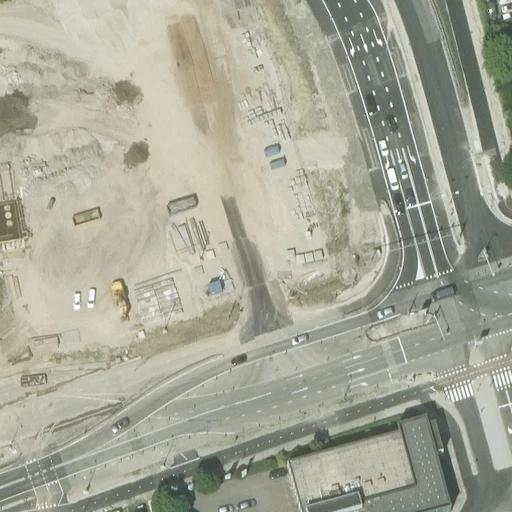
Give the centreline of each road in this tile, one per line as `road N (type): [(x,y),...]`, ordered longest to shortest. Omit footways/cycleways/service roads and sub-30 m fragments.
road 1 (secondary): [(0,494),(451,335)]
road 2 (secondary): [(439,288),(0,428)]
road 3 (motorway): [(349,0),(439,288)]
road 4 (motorway): [(487,273),(400,0)]
road 5 (unclassified): [(498,504),(508,447),(488,321)]
road 6 (unclassified): [(451,335),(482,472),(498,504)]
